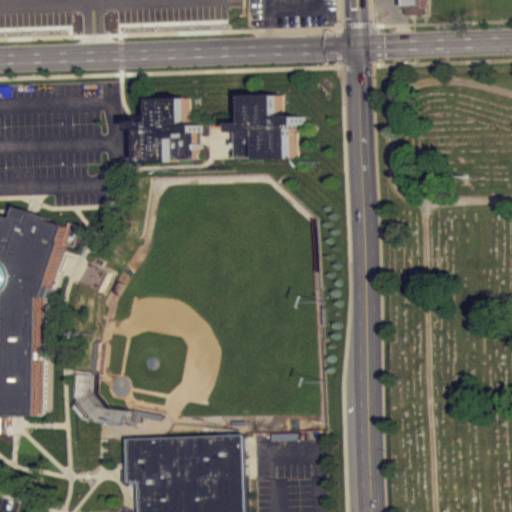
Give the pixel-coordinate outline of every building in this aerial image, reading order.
[(135,0),(153,0),(154,20),(136,20),(135,0)] [(408,0),(425,0),(426,7),(409,8),(408,0)] [(282,94),(248,95),(249,122),(235,122),(236,131),(240,131),(241,157),(298,156),(298,125),(304,125),(304,116),(282,116),(282,94)] [(187,98),(154,99),(154,122),(132,122),(132,131),(142,130),(142,163),(178,162),(178,158),(202,158),(201,126),(188,127),(187,98)] [(45,413),(46,295),(50,296),(51,294),(54,295),(58,285),(55,284),(69,241),(77,244),(83,225),(73,221),(71,223),(53,217),(53,215),(22,205),(19,215),(10,212),(8,219),(0,216),(0,408),(4,408),(3,433),(7,433),(8,415),(21,415),(21,413),(45,413)] [(136,437),(137,481),(148,480),(148,511),(254,511),(252,434),(136,437)]
